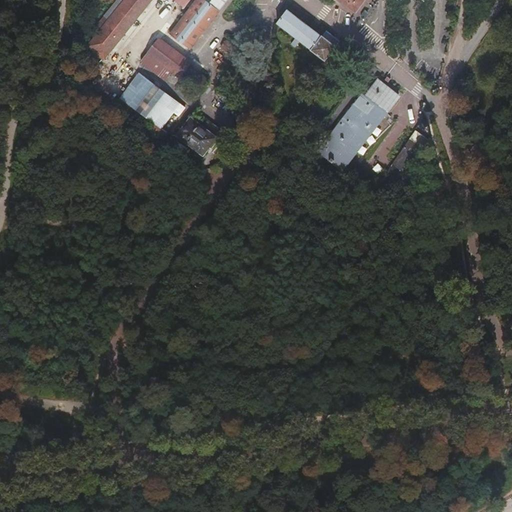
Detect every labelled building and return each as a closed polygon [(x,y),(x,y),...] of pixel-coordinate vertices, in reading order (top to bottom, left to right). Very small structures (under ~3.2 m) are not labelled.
[(124,0),(106,22),(102,19),(97,24),(95,22),(90,28),(97,34),(87,47),(103,60),(150,0),(124,0)] [(193,0),(197,2),(170,33),(189,48),(227,0),(193,0)] [(172,0),(183,9),(190,0),(172,0)] [(233,0),(232,3),(242,11),(249,0),(233,0)] [(363,0),(337,0),(354,13),(363,0)] [(294,47),(298,41),(325,59),(339,39),(326,30),(321,36),(286,11),(276,24),(293,36),(288,43),(294,47)] [(207,80),(157,40),(141,62),(165,80),(172,72),(198,91),(207,80)] [(222,47),(232,53),(236,48),(226,42),(222,47)] [(159,139),(183,108),(139,75),(120,99),(152,123),(146,130),(159,139)] [(341,168),(398,96),(378,80),(364,97),(361,95),(317,152),(331,164),(332,162),(341,168)] [(201,155),(215,138),(190,118),(176,136),(201,155)] [(417,126),(390,166),(405,176),(432,135),(417,126)]
